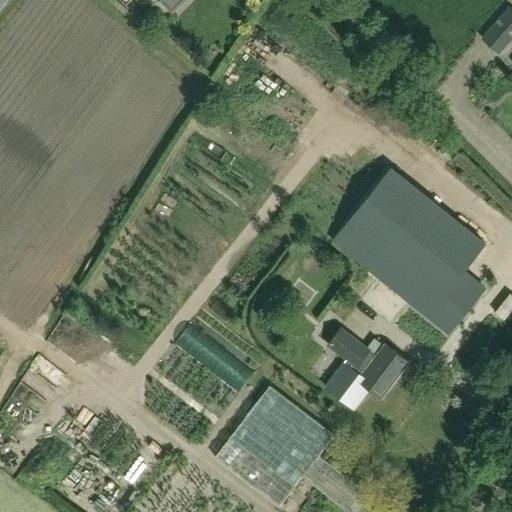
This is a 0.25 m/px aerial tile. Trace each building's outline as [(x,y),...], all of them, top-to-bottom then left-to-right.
[(0,0),(0,12),(9,0),(0,0)] [(482,38),(499,53),(511,38),(511,8),(510,7),(482,38)] [(391,169),(334,240),(449,332),(484,288),(462,270),(484,243),(391,169)] [(370,387),(382,397),(410,361),(386,343),(377,355),(341,328),(328,344),(347,358),(326,386),(355,408),(370,387)] [(350,511),(355,511),(370,493),(319,454),(334,434),(270,385),(215,456),(279,506),(302,475),(350,511)]
